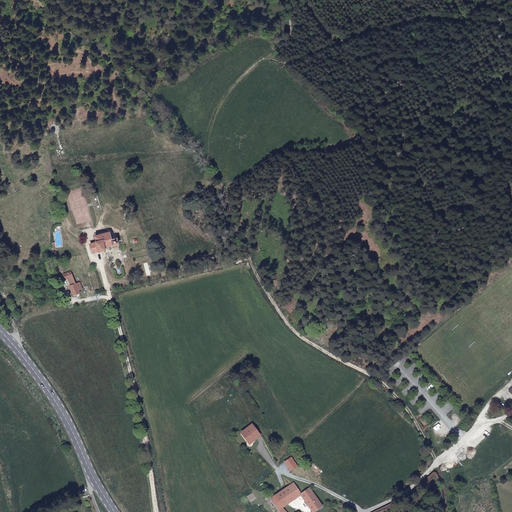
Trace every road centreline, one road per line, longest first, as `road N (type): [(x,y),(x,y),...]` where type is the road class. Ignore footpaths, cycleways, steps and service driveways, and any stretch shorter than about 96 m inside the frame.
road 1 (track): [(446,511),(437,462),(409,411),(370,374),(304,339),(281,312),(249,261),(208,146),(213,115),(259,65),(336,44),(305,0)]
road 2 (track): [(108,290),(156,511)]
road 3 (primary): [(16,347),(58,404),(115,511)]
road 4 (residential): [(364,511),(417,487),(437,462),(499,420)]
